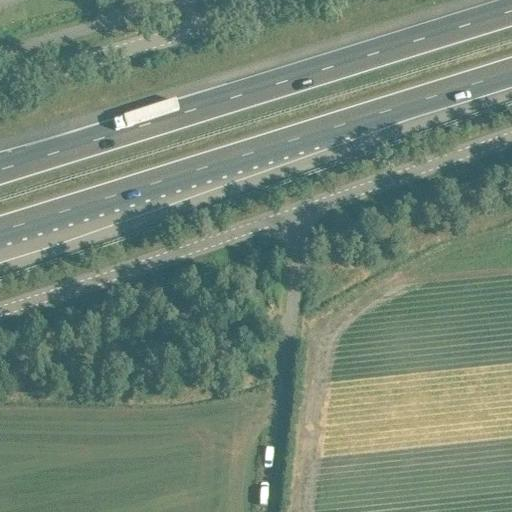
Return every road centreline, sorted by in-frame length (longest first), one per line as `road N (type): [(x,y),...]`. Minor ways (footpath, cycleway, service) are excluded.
road 1 (unclassified): [(0,307),(511,141)]
road 2 (motorway): [(0,232),(511,73)]
road 3 (motorway): [(511,11),(0,170)]
road 4 (unclassified): [(0,86),(286,0)]
